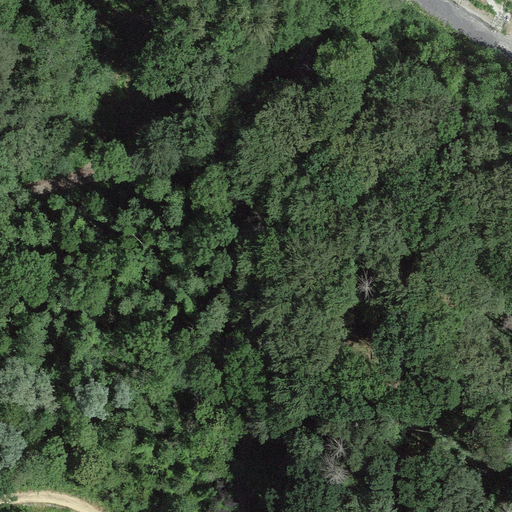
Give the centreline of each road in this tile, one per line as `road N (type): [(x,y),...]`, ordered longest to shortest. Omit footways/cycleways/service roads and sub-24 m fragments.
road 1 (track): [(310,0),(304,58),(283,106),(243,511)]
road 2 (unclassified): [(0,198),(154,161),(261,122),(283,106)]
